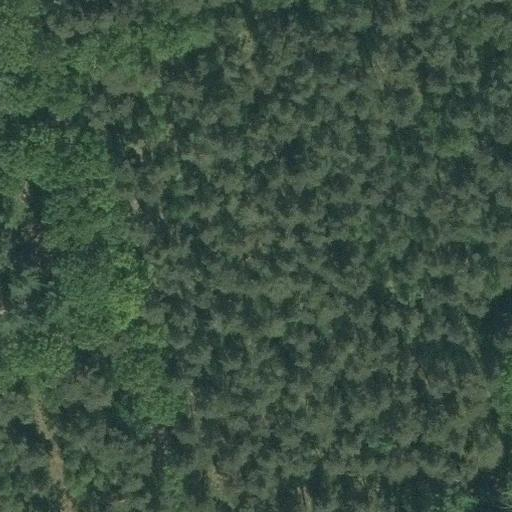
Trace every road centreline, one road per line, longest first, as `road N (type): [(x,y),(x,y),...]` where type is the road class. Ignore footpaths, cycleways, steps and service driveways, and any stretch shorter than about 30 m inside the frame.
road 1 (track): [(23,0),(176,511)]
road 2 (track): [(115,309),(0,354)]
